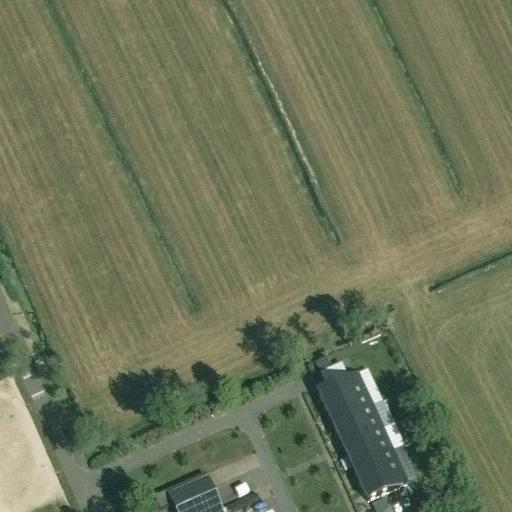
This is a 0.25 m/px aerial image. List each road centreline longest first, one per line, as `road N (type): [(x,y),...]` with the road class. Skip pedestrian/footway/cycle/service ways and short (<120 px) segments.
road 1 (residential): [(77,487),(0,312)]
road 2 (residential): [(77,487),(245,412)]
